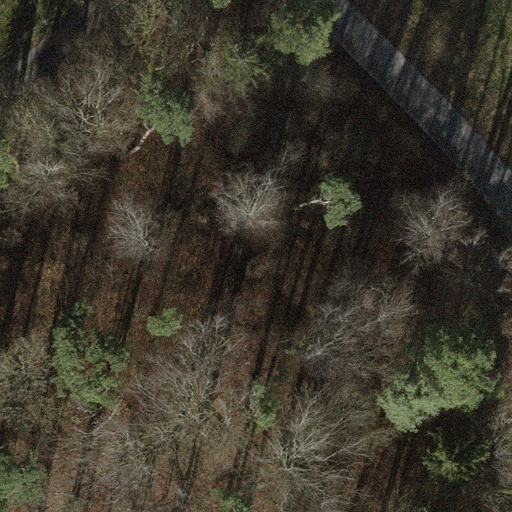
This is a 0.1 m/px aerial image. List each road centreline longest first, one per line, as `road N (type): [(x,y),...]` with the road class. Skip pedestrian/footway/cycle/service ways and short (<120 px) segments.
road 1 (unclassified): [(329,0),(511,161)]
road 2 (track): [(0,99),(131,0)]
